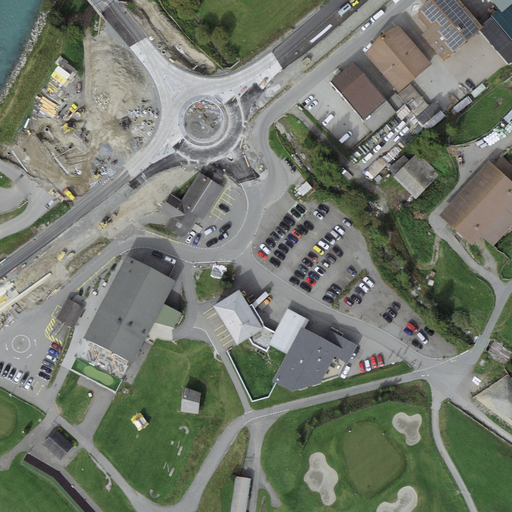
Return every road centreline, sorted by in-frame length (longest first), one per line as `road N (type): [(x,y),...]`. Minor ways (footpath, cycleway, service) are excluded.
road 1 (residential): [(255,198),(277,180),(260,144),(265,121),(402,0)]
road 2 (residential): [(441,383),(379,338),(280,288),(234,247)]
road 3 (residential): [(234,247),(203,256),(133,238),(19,322)]
road 4 (primary): [(0,294),(196,154)]
road 5 (primary): [(178,133),(0,274)]
road 6 (primary): [(234,126),(376,0)]
road 7 (primary): [(344,0),(216,101)]
road 8 (track): [(149,121),(86,40),(89,13),(100,0)]
road 9 (track): [(474,511),(437,438),(441,383)]
